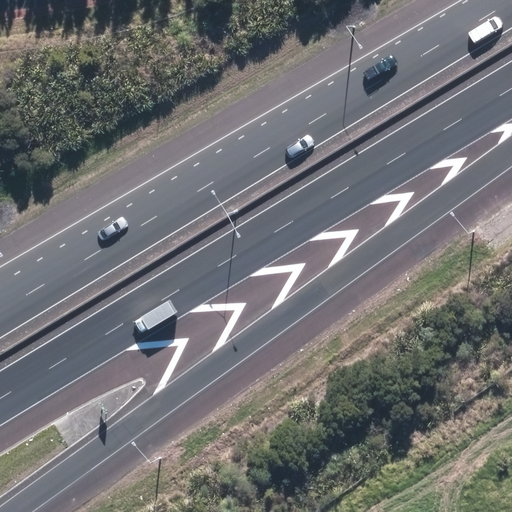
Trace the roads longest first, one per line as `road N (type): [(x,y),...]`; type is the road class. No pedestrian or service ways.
road 1 (motorway): [(511,133),(11,511)]
road 2 (motorway): [(511,94),(0,402)]
road 3 (motorway): [(0,301),(486,0)]
